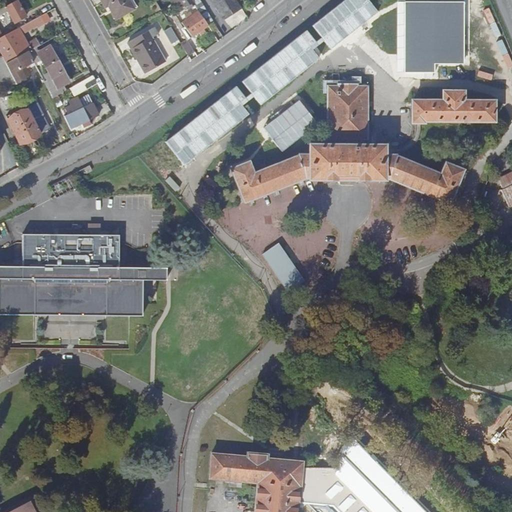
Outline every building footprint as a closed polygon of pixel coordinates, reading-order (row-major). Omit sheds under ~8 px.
[(26,15),(18,0),(16,0),(6,6),(14,22),(26,15)] [(128,0),(99,0),(102,3),(105,1),(115,19),(133,9),(128,0)] [(238,85),(165,138),(183,163),(251,114),(244,103),(255,95),(260,103),(322,59),(314,47),(325,40),(331,48),(380,12),(370,0),(343,0),(312,23),(321,35),(315,39),(308,30),(242,78),(251,91),(246,95),(238,85)] [(193,2),(198,11),(192,15),(190,12),(185,16),(187,19),(181,23),(185,27),(180,31),(186,40),(191,36),(192,36),(208,25),(213,21),(199,0),(180,0),(182,2),(180,3),(182,7),(184,6),(185,7),(193,2)] [(232,14),(223,0),(213,0),(212,1),(216,8),(220,5),(223,10),(219,13),(224,19),(232,14)] [(241,8),(235,0),(223,0),(232,14),(241,8)] [(398,0),(398,71),(436,71),(436,64),(466,64),(466,0),(398,0)] [(45,22),(41,14),(18,27),(22,32),(37,24),(38,26),(45,22)] [(172,26),(165,30),(173,43),(179,39),(172,26)] [(158,34),(154,27),(127,43),(136,58),(139,57),(147,72),(164,62),(151,38),(158,34)] [(10,60),(23,53),(14,35),(12,37),(9,32),(2,36),(0,37),(0,44),(1,44),(3,48),(0,48),(0,50),(2,55),(6,53),(10,60)] [(50,45),(38,53),(58,88),(70,81),(59,61),(62,59),(58,51),(54,53),(50,45)] [(34,61),(28,50),(23,53),(10,60),(6,63),(16,83),(26,78),(21,68),(34,61)] [(147,72),(139,57),(136,58),(145,74),(147,72)] [(476,73),(494,77),(497,62),(480,58),(476,73)] [(85,80),(89,88),(97,84),(93,76),(85,80)] [(75,96),(89,88),(85,80),(71,88),(75,96)] [(229,169),(242,202),(303,178),(308,178),(308,179),(382,180),(382,178),(388,178),(447,203),(461,171),(444,164),(439,175),(393,157),(394,154),(399,153),(403,151),(407,149),(410,147),(413,144),(416,140),(417,136),(418,134),(419,131),(419,128),(420,123),(423,123),(423,121),(493,121),(493,101),(462,101),(462,92),(442,92),(442,101),(411,101),(411,122),(415,122),(414,131),(412,136),(410,140),(407,143),(404,145),(401,147),(394,149),(394,147),(383,147),(382,146),(362,146),(362,138),(365,138),(364,87),(354,87),(354,85),(337,85),(336,87),(327,87),(326,138),(330,139),(329,146),(308,146),(308,155),(297,155),(251,174),(246,163),(229,169)] [(264,125),(281,149),(318,123),(301,99),(264,125)] [(20,144),(41,133),(34,118),(28,105),(6,116),(20,144)] [(85,107),(66,116),(73,128),(83,123),(85,127),(92,123),(85,107)] [(34,118),(41,133),(50,128),(43,114),(34,118)] [(511,170),(495,179),(499,188),(498,190),(506,207),(511,203),(511,170)] [(71,176),(50,187),(55,197),(56,198),(77,187),(76,186),(71,176)] [(58,234),(22,234),(22,266),(22,278),(0,278),(0,314),(34,315),(34,305),(106,306),(106,316),(142,316),(143,280),(119,279),(119,267),(119,235),(79,235),(58,234)] [(511,235),(502,248),(507,252),(511,246),(511,235)] [(287,293),(304,279),(277,241),(261,253),(287,293)] [(0,278),(22,278),(22,266),(0,266),(0,278)] [(166,268),(119,267),(119,279),(143,280),(166,280),(166,268)] [(106,306),(34,305),(34,315),(106,316),(106,306)] [(430,511),(354,438),(325,467),(371,511),(430,511)] [(244,455),(207,451),(204,481),(251,486),(248,511),(294,511),(298,484),(301,484),(303,462),(266,458),(267,454),(244,452),(244,455)] [(36,511),(28,497),(0,511),(36,511)]
